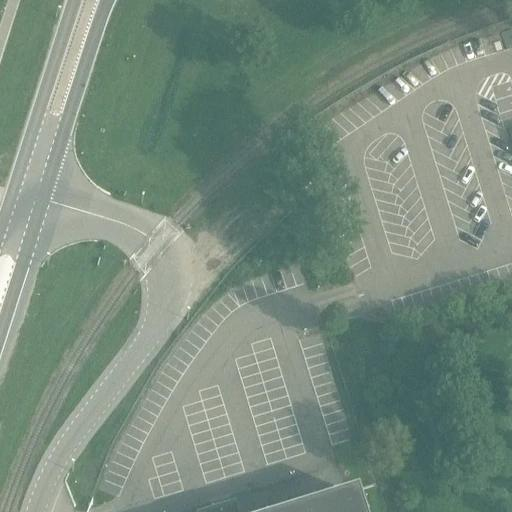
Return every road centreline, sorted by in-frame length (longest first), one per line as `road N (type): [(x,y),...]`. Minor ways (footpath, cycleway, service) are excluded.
road 1 (unclassified): [(34,511),(69,441),(154,328),(168,291),(163,256),(146,237),(42,200)]
road 2 (secondary): [(42,200),(108,0)]
road 3 (secondary): [(78,0),(15,191)]
road 4 (secondary): [(0,337),(42,200)]
